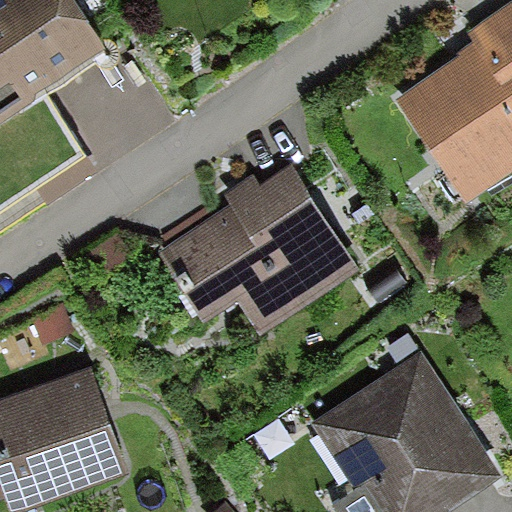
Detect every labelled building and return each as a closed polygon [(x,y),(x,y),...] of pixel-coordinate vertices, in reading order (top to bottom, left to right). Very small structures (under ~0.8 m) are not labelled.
[(0,0),(0,115),(36,92),(38,82),(44,78),(106,36),(82,0),(0,0)] [(397,91),(467,190),(511,158),(511,0),(504,0),(469,25),(476,35),(397,91)] [(0,115),(0,204),(35,181),(89,145),(44,78),(38,82),(36,92),(0,115)] [(89,145),(35,181),(49,202),(103,166),(89,145)] [(294,154),(162,242),(207,310),(239,289),(263,325),(364,259),(294,154)] [(133,249),(118,228),(86,250),(100,271),(133,249)] [(61,303),(32,314),(43,339),(71,327),(61,303)] [(404,327),(383,341),(396,360),(416,346),(404,327)] [(430,511),(503,465),(423,344),(311,417),(354,482),(331,498),(339,511),(430,511)] [(12,505),(131,459),(92,358),(0,394),(0,495),(7,493),(12,505)] [(239,511),(227,498),(210,511),(239,511)]
